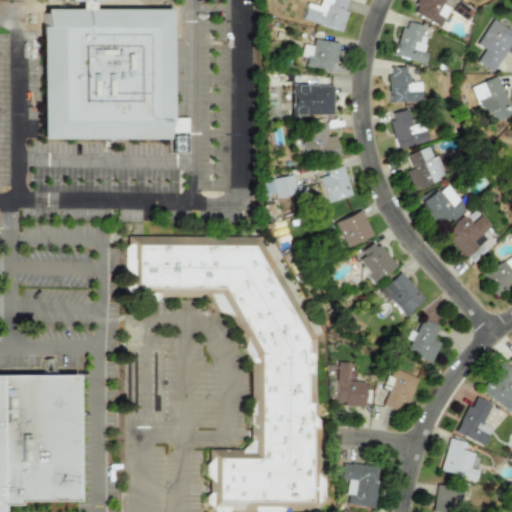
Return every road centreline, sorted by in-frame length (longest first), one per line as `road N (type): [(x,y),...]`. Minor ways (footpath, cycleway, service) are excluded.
road 1 (residential): [(487,333),(400,230),(364,153),(356,67),(374,0)]
road 2 (residential): [(393,511),(424,413),(456,364),(511,313)]
